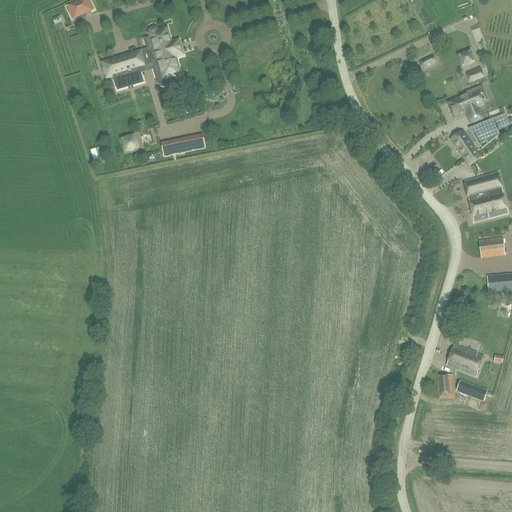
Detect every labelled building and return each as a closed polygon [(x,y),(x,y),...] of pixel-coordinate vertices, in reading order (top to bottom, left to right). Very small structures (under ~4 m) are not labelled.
[(72,20),(94,10),(89,0),(80,0),(66,7),(72,20)] [(181,40),(174,42),(170,43),(166,29),(157,31),(157,30),(156,29),(155,29),(155,28),(154,28),(153,28),(153,29),(152,29),(151,29),(151,30),(150,30),(150,31),(150,32),(150,33),(149,34),(153,48),(103,63),(107,78),(139,68),(153,64),(154,70),(158,83),(160,85),(162,87),(164,87),(175,83),(173,79),(173,78),(171,78),(170,74),(179,72),(175,57),(179,56),(185,54),(181,40)] [(425,68),(434,64),(435,61),(433,56),(429,56),(421,60),(419,63),(421,68),(425,68)] [(285,96),(301,87),(290,66),(273,75),(285,96)] [(470,84),(484,78),(480,67),(465,73),(470,84)] [(481,118),(477,107),(482,105),(476,89),(463,95),(464,97),(455,100),(455,102),(452,103),(450,105),(454,114),(457,114),(460,112),(460,114),(466,112),(470,122),(481,118)] [(497,117),(498,126),(506,124),(505,116),(497,117)] [(481,148),(498,135),(493,119),(469,129),(481,148)] [(469,166),(480,158),(462,131),(451,139),(469,166)] [(139,149),(135,135),(121,139),(125,153),(139,149)] [(202,135),(160,144),(163,156),(205,148),(202,135)] [(508,214),(501,189),(498,190),(490,192),(486,177),(479,179),(467,183),(470,197),(468,198),(474,223),(508,214)] [(481,258),(504,255),(502,238),(479,241),(481,258)] [(489,292),(511,290),(511,274),(487,277),(489,292)] [(476,377),(484,357),(454,345),(446,366),(476,377)] [(438,399),(454,398),(452,375),(437,376),(438,399)] [(456,391),(460,392),(483,401),(487,391),(460,381),(456,391)]
